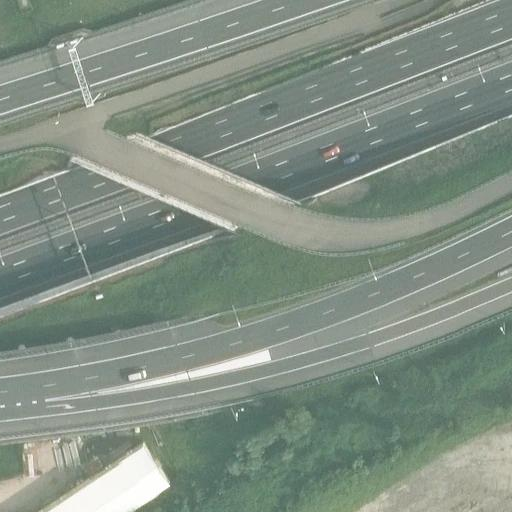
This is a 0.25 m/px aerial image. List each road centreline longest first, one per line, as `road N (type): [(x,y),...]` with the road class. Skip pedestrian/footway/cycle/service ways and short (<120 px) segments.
road 1 (motorway): [(511,21),(0,225)]
road 2 (motorway): [(0,290),(511,87)]
road 3 (motorway): [(38,387),(180,357),(333,311),(511,231)]
road 4 (motorway): [(38,387),(192,385),(271,368),(368,341),(511,284)]
road 5 (motorway): [(291,0),(0,96)]
